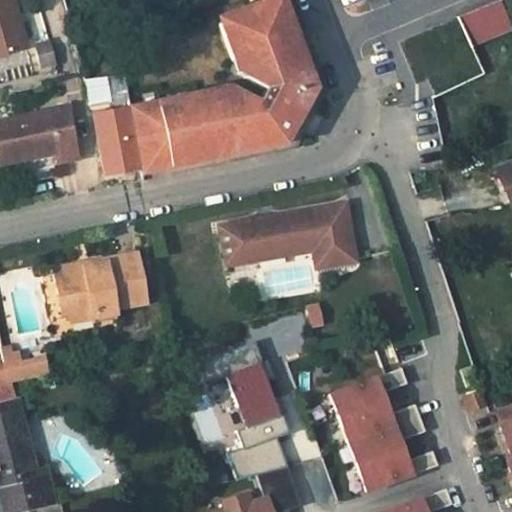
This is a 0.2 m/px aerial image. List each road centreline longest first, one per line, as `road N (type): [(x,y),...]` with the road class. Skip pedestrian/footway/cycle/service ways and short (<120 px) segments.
road 1 (residential): [(355,128),(377,140),(391,166),(443,330),(437,392),(483,511)]
road 2 (residential): [(0,229),(317,162),(339,151),(355,128)]
